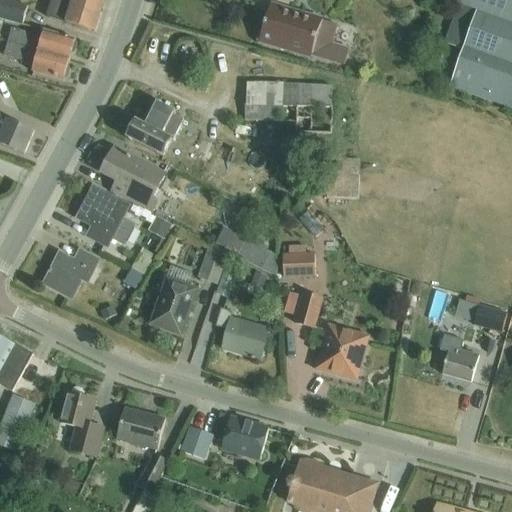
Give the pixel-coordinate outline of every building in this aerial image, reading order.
[(0,0),(0,20),(22,27),(27,8),(0,0)] [(95,34),(103,8),(79,0),(57,0),(51,20),(95,34)] [(511,0),(460,0),(458,6),(463,8),(449,45),(464,50),(450,87),(511,109),(511,0)] [(323,23),(271,8),(261,45),(312,60),(312,59),(345,68),(350,51),(333,46),(338,28),(323,23)] [(11,30),(7,44),(69,62),(71,56),(75,54),(78,46),(75,42),(76,41),(44,32),(42,39),(11,30)] [(163,60),(173,62),(178,36),(168,34),(163,60)] [(69,62),(7,44),(3,57),(23,63),(24,61),(35,64),(32,74),(63,83),(64,82),(69,80),(71,71),(68,67),(69,62)] [(251,80),(264,59),(254,53),(241,74),(251,80)] [(248,86),(248,106),(245,106),(245,122),(297,123),(297,134),(332,135),(333,88),(248,86)] [(176,137),(184,121),(174,116),(175,113),(158,104),(146,127),(137,122),(128,140),(163,158),(172,140),(171,140),(173,135),(176,137)] [(0,145),(24,156),(35,133),(0,117),(0,145)] [(154,199),(166,175),(114,149),(102,174),(126,186),(120,197),(152,213),(158,201),(154,199)] [(359,161),(334,160),(334,174),(327,174),(327,200),(358,201),(359,161)] [(106,247),(110,240),(125,248),(136,226),(121,218),(128,207),(94,189),(78,220),(92,227),(87,237),(106,247)] [(227,225),(220,242),(241,251),(249,234),(227,225)] [(199,280),(217,287),(229,252),(211,246),(199,280)] [(86,283),(97,261),(80,252),(75,262),(60,254),(43,285),(71,300),(81,281),(86,283)] [(283,255),(284,281),(316,280),(315,254),(283,255)] [(124,284),(135,290),(151,262),(140,256),(124,284)] [(224,272),(217,293),(229,297),(236,276),(224,272)] [(150,326),(180,337),(197,291),(166,280),(150,326)] [(295,326),(315,331),(323,302),(303,296),(295,326)] [(474,327),(502,335),(507,316),(479,308),(474,327)] [(222,351),(260,362),(269,332),(231,321),(233,313),(221,310),(216,328),(227,331),(222,351)] [(435,347),(445,349),(453,321),(444,319),(435,347)] [(316,372),(357,384),(370,339),(328,328),(316,372)] [(0,383),(7,388),(21,364),(28,367),(33,356),(14,345),(13,346),(0,338),(0,383)] [(443,376),(472,385),(479,358),(461,353),(460,358),(449,355),(443,376)] [(71,392),(70,396),(67,395),(59,424),(76,428),(69,452),(97,460),(105,431),(90,426),(96,403),(83,399),(85,395),(82,390),(76,389),(71,392)] [(13,397),(0,428),(0,447),(17,454),(36,406),(13,397)] [(116,441),(157,452),(166,421),(125,410),(116,441)] [(222,451),(261,462),(269,431),(231,421),(222,451)] [(181,454),(204,462),(213,439),(190,431),(181,454)] [(138,489),(143,492),(133,511),(144,511),(152,496),(169,463),(154,456),(138,489)] [(291,491),(292,492),(288,504),(293,506),(296,510),(298,511),(369,511),(377,486),(301,463),(295,482),(294,482),(293,482),(292,482),(291,482),(290,483),(289,484),(289,485),(288,486),(288,487),(289,489),(290,491),(291,491)]
